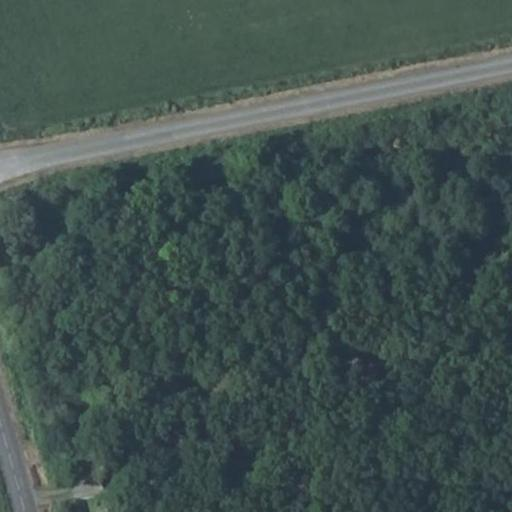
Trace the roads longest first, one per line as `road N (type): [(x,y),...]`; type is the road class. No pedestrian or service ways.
road 1 (unclassified): [(0,173),(511,71)]
road 2 (tertiary): [(35,511),(0,396)]
